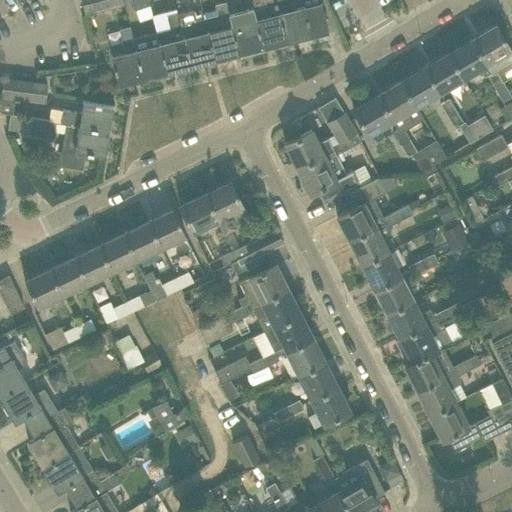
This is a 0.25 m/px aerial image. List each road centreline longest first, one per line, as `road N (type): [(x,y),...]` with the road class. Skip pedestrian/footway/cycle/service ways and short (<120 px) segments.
road 1 (residential): [(448,511),(246,127)]
road 2 (residential): [(246,127),(34,229),(21,230),(0,202)]
road 3 (residential): [(246,127),(392,43)]
